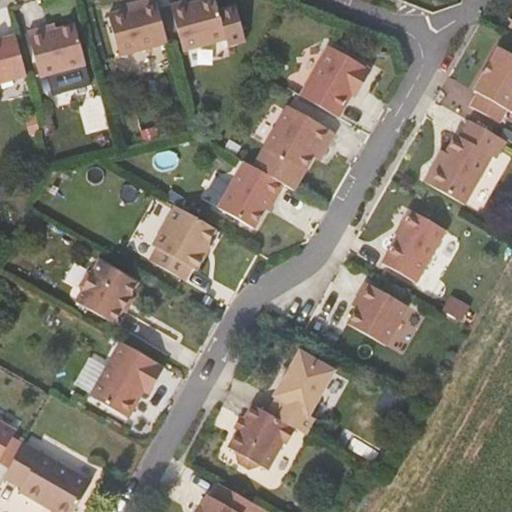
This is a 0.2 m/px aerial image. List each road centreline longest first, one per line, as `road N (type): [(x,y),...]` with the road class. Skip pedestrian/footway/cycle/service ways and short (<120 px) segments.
road 1 (residential): [(434,44),(317,258),(251,301),(131,511)]
road 2 (residential): [(322,0),(434,44)]
